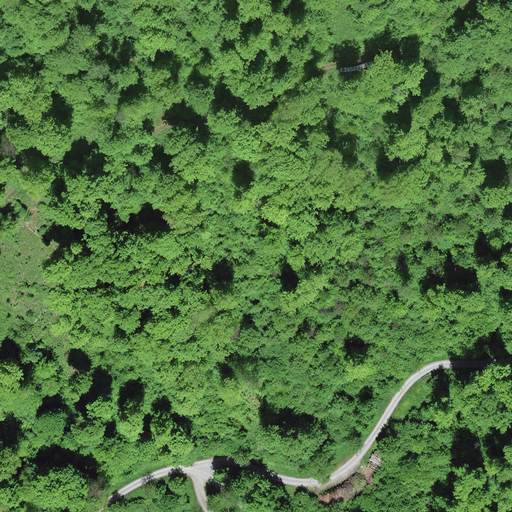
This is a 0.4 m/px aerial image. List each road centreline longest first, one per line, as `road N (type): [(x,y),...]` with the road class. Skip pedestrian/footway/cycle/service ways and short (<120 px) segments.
road 1 (track): [(486,0),(367,60),(323,69),(215,118),(177,120),(138,141),(59,151),(0,203)]
road 2 (track): [(94,511),(161,473),(218,462),(286,481),(330,477),(358,456),(422,371),(511,361)]
